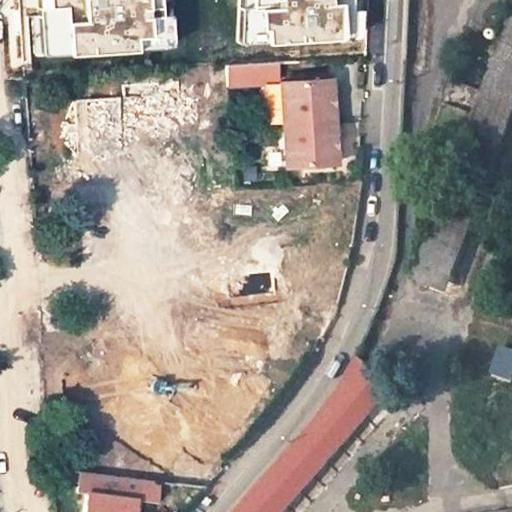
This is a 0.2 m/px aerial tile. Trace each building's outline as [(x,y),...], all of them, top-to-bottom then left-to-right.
[(93,0),(56,0),(61,61),(96,59),(93,0)] [(314,0),(271,0),(274,34),(317,31),(314,0)] [(511,119),(511,16),(414,279),(448,293),(511,119)] [(462,137),(497,43),(469,34),(434,128),(462,137)] [(61,71),(97,68),(96,59),(61,61),(61,71)] [(277,83),(280,125),(329,122),(327,80),(277,83)] [(125,121),(163,119),(160,83),(122,86),(125,121)] [(123,155),(118,98),(82,101),(87,157),(123,155)] [(82,101),(72,101),(77,159),(87,157),(82,101)] [(280,125),(283,167),(332,165),(329,122),(280,125)] [(178,223),(176,195),(151,197),(152,224),(178,223)] [(152,224),(151,197),(116,199),(117,220),(111,220),(87,222),(90,267),(113,266),(122,266),(122,275),(145,274),(144,244),(154,244),(152,224)] [(113,266),(113,276),(122,275),(122,266),(113,266)] [(227,336),(225,316),(187,320),(189,340),(227,336)] [(233,403),(229,336),(227,336),(189,340),(185,340),(190,406),(185,407),(188,437),(217,434),(215,404),(233,403)] [(283,511),(393,389),(356,357),(337,394),(310,427),(234,511),(283,511)] [(132,359),(87,362),(91,426),(136,423),(132,359)] [(162,400),(160,373),(139,374),(142,402),(162,400)] [(196,485),(199,464),(149,455),(146,476),(196,485)] [(83,497),(81,511),(132,511),(133,502),(154,505),(156,483),(77,474),(74,496),(83,497)]
